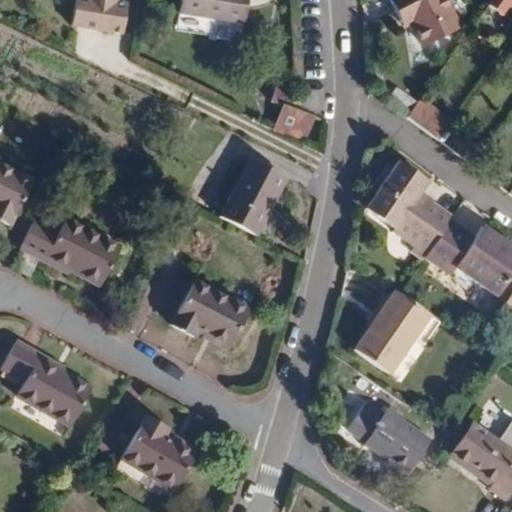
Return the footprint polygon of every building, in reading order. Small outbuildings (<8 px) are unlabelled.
[(74,0),(74,7),(108,20),(110,3),(117,4),(117,0),(74,0)] [(178,0),(176,13),(242,24),(245,0),(178,0)] [(443,0),(388,0),(401,28),(409,24),(420,47),(458,28),(443,0)] [(511,0),(491,0),(478,17),(484,22),(492,11),(499,16),(510,0),(511,0),(511,17),(509,22),(511,24),(511,0)] [(106,32),(108,20),(74,7),(71,27),(106,32)] [(285,105),(299,110),(299,99),(278,91),(274,101),(285,105)] [(299,99),(299,110),(321,110),(320,93),(299,94),(299,99)] [(420,99),(406,118),(437,142),(451,123),(420,99)] [(303,141),(313,117),(299,110),(285,105),(274,130),(303,141)] [(464,117),(459,112),(451,123),(437,142),(471,166),(481,151),(454,131),(464,117)] [(285,178),(249,159),(218,218),(255,237),(285,178)] [(0,220),(8,224),(30,180),(2,165),(3,162),(0,160),(0,220)] [(450,223),(452,219),(419,196),(428,184),(398,164),(366,212),(395,231),(393,233),(415,248),(411,253),(423,261),(428,254),(450,223)] [(489,166),(482,175),(501,188),(507,180),(489,166)] [(56,233),(32,220),(18,248),(41,260),(43,257),(99,286),(119,246),(64,218),(56,233)] [(456,268),(497,297),(511,274),(511,249),(481,228),(474,240),(450,223),(428,254),(453,271),(456,268)] [(511,274),(497,297),(505,303),(511,293),(511,274)] [(247,310),(193,281),(169,324),(195,338),(197,334),(226,349),(247,310)] [(399,297),(389,291),(349,350),(384,373),(409,338),(419,345),(435,321),(399,297)] [(511,293),(505,303),(500,311),(511,319),(511,293)] [(14,343),(0,367),(0,369),(22,382),(14,397),(68,427),(89,389),(35,359),(37,356),(14,343)] [(366,401),(345,430),(363,443),(366,442),(387,456),(380,466),(401,481),(426,444),(399,425),(404,419),(388,408),(384,414),(366,401)] [(144,417),(119,460),(172,491),(194,453),(164,436),(166,431),(144,417)] [(511,451),(472,424),(451,454),(495,484),(490,491),(505,501),(511,490),(511,451)]
